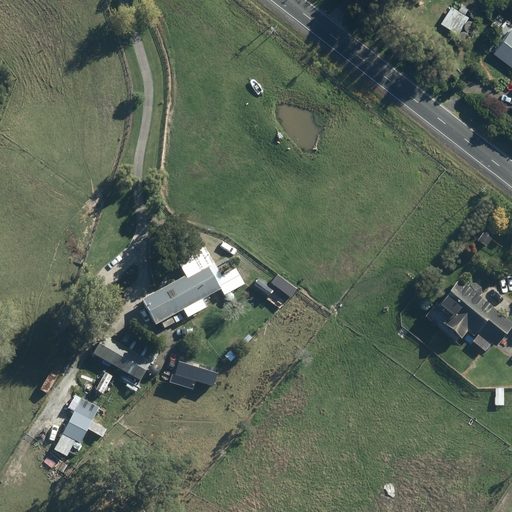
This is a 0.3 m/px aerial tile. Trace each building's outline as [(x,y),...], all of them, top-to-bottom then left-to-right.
[(452,6),(440,24),(457,36),(469,18),(464,14),(468,8),(463,4),(459,11),(452,6)] [(511,26),(494,50),(511,64),(511,26)] [(494,241),(484,233),(476,243),(486,250),(494,241)] [(209,302),(205,294),(222,285),(209,261),(143,296),(156,320),(185,305),(189,313),(209,302)] [(441,299),(454,309),(445,320),(463,335),(472,324),(495,343),(511,321),(511,317),(460,275),(441,299)] [(153,357),(105,332),(94,351),(142,377),(153,357)] [(113,371),(90,359),(81,379),(103,390),(113,371)] [(100,407),(81,397),(62,435),(82,444),(100,407)]
